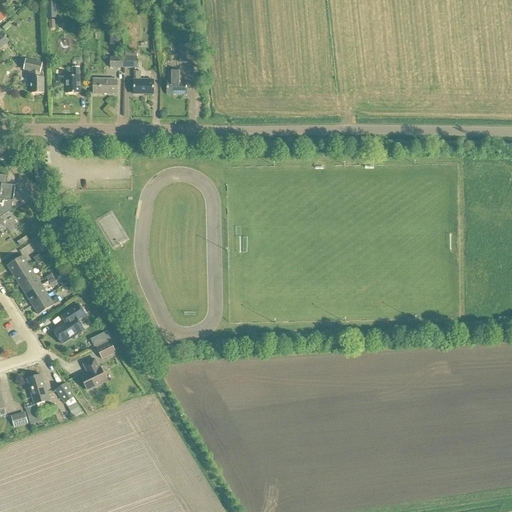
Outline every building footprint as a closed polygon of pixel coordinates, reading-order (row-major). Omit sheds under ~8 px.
[(82,1),(82,14),(94,14),(93,6),(87,6),(87,1),(82,1)] [(109,45),(118,45),(118,34),(109,34),(109,45)] [(193,63),(194,45),(181,45),(181,63),(193,63)] [(124,68),(124,56),(111,56),(111,68),(124,68)] [(124,56),(124,68),(138,68),(137,57),(124,56)] [(43,73),(40,73),(43,64),(27,60),(24,69),(32,72),(32,78),(32,95),(44,94),(44,78),(43,73)] [(67,94),(80,94),(80,77),(80,68),(74,68),(73,77),(67,77),(67,94)] [(141,72),(135,72),(130,72),(129,80),(135,80),(134,94),(154,95),(154,81),(141,81),(141,72)] [(169,72),(169,81),(168,81),(168,95),(187,95),(187,81),(182,81),(182,72),(169,72)] [(117,95),(118,81),(94,80),(94,94),(117,95)] [(0,231),(5,229),(0,220),(0,218),(12,212),(16,187),(7,186),(9,177),(0,176),(0,231)] [(13,276),(28,267),(22,257),(7,267),(13,276)] [(19,286),(34,277),(28,267),(13,276),(19,286)] [(26,296),(41,286),(34,277),(19,286),(26,296)] [(32,306),(47,296),(41,286),(26,296),(32,306)] [(47,296),(32,306),(38,316),(59,302),(57,299),(51,303),(47,296)] [(73,340),(75,336),(83,331),(77,321),(84,316),(78,306),(61,317),(65,324),(53,331),(61,345),(70,339),(73,340)] [(111,339),(107,331),(99,335),(103,343),(111,339)] [(96,348),(102,360),(116,354),(110,341),(96,348)] [(87,391),(106,382),(99,368),(98,369),(94,360),(83,365),(87,374),(80,378),(87,391)] [(34,405),(49,401),(45,387),(44,387),(41,376),(26,380),(34,405)] [(64,404),(73,398),(74,397),(65,384),(55,391),(64,404)] [(24,414),(11,417),(14,427),(27,424),(24,414)]
